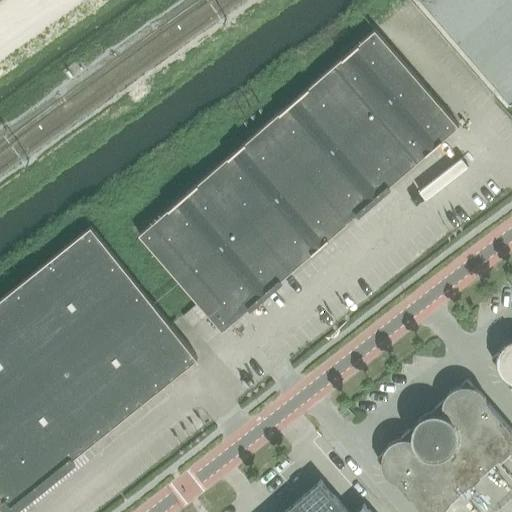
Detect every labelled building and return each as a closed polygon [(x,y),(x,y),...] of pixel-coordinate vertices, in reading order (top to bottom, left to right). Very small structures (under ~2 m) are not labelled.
[(511,0),(423,0),(511,101),(511,100),(511,0)] [(459,125),(377,27),(138,227),(220,325),(229,317),(242,322),(249,301),(459,125)] [(0,298),(0,493),(11,507),(198,357),(91,225),(0,298)] [(502,346),(499,349),(498,352),(492,358),(511,380),(511,337),(511,339),(507,340),(506,342),(503,344),(502,346)] [(377,457),(424,511),(436,511),(511,446),(511,429),(468,379),(462,384),(460,384),(456,386),(454,387),(452,388),(450,390),(448,392),(446,395),(445,396),(444,399),(401,437),(398,437),(396,438),(393,440),(391,441),(389,443),(387,445),(385,449),(384,452),(377,457)] [(371,511),(364,503),(354,511),(349,511),(321,479),(283,511),(371,511)]
